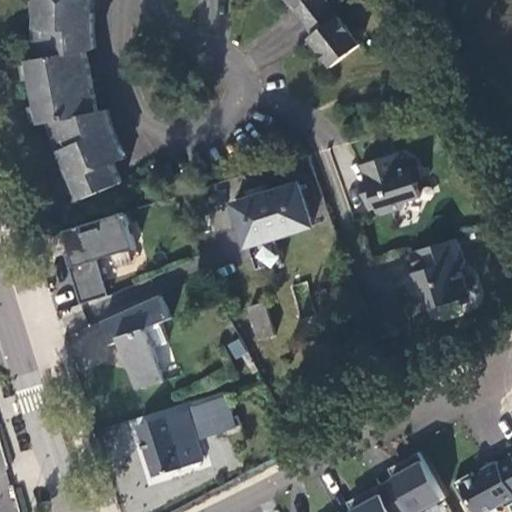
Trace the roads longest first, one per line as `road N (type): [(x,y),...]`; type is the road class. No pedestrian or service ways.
road 1 (residential): [(496,367),(219,511)]
road 2 (residential): [(132,1),(121,30),(123,68),(151,131),(172,142),(223,123),(249,94)]
road 3 (tertiary): [(67,511),(0,297)]
road 4 (residential): [(249,94),(230,64),(190,40),(155,4),(132,1)]
